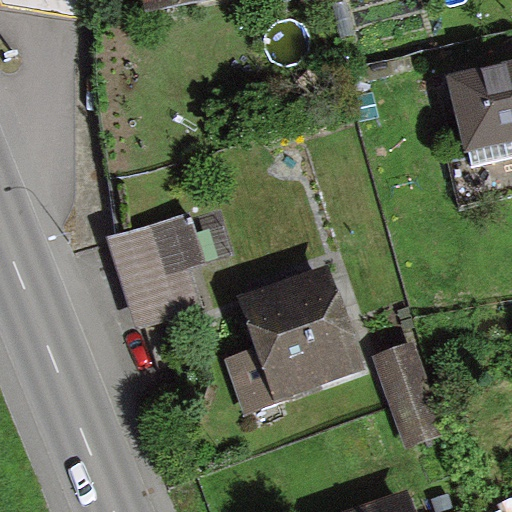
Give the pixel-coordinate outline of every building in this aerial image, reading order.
[(104,24),(94,0),(0,0),(0,7),(1,10),(104,24)] [(141,0),(145,19),(249,0),(248,0),(141,0)] [(511,68),(447,84),(466,161),(511,149),(511,68)] [(108,243),(137,334),(204,312),(191,271),(208,266),(191,216),(108,243)] [(227,363),(247,418),(367,376),(331,272),(237,305),(254,353),(227,363)] [(416,344),(373,359),(407,453),(451,437),(416,344)] [(356,511),(417,511),(410,492),(356,511)]
